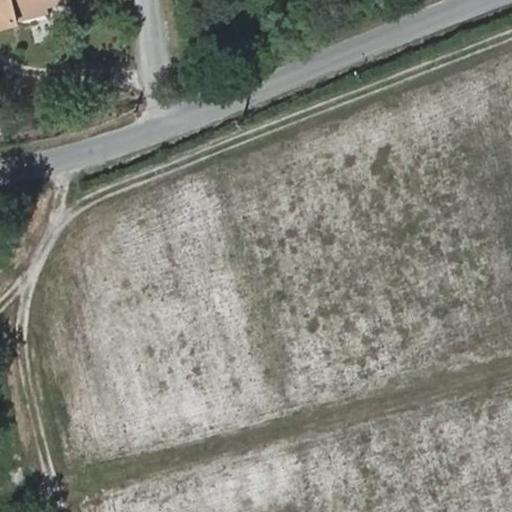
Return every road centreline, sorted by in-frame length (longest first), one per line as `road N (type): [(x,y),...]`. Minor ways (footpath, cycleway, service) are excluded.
road 1 (track): [(511,28),(101,188),(54,215),(28,279),(20,349),(59,511)]
road 2 (unclassified): [(159,127),(466,17)]
road 3 (unclassified): [(0,174),(159,127)]
road 4 (residential): [(159,127),(144,0)]
